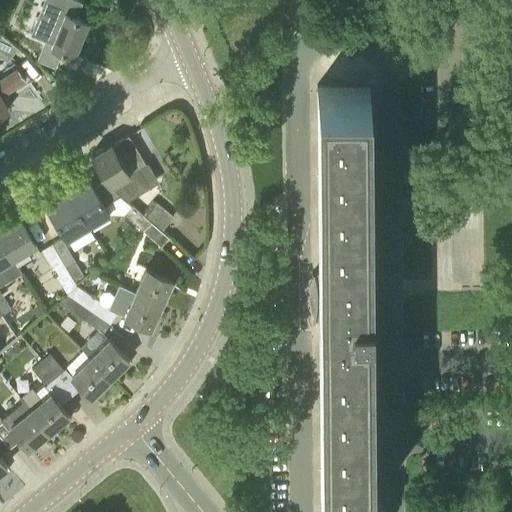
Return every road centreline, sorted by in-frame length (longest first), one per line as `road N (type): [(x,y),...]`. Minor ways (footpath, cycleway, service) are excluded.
road 1 (residential): [(388,37),(317,40),(301,53),(303,511)]
road 2 (residential): [(392,511),(388,37)]
road 3 (residential): [(132,426),(195,354),(231,242),(223,145),(187,52)]
road 4 (unclassified): [(0,162),(187,52)]
road 5 (residential): [(30,511),(132,426)]
